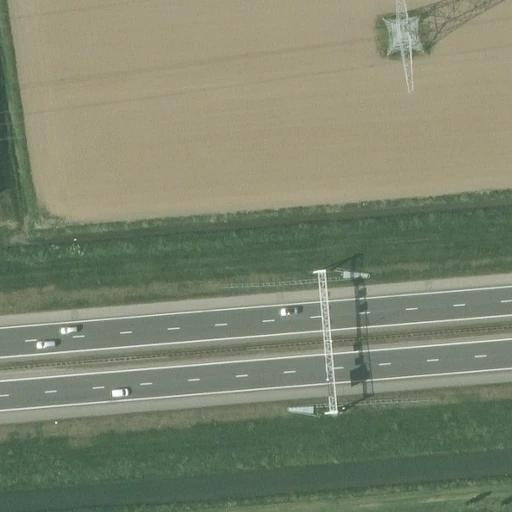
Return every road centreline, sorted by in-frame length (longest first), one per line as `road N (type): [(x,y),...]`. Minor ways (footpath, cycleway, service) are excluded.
road 1 (motorway): [(0,396),(511,353)]
road 2 (motorway): [(511,309),(0,346)]
